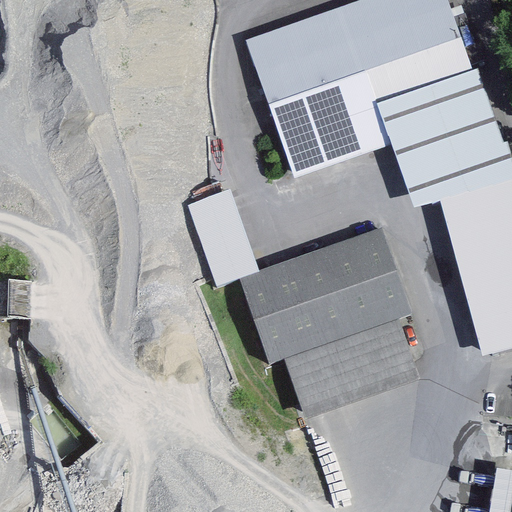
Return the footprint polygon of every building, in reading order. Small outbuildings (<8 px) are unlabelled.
[(445,0),(370,0),(248,43),(293,172),(406,133),(432,206),(450,201),(492,356),(511,350),(511,162),(507,144),(497,147),(469,66),(484,61),(476,36),(472,38),(465,16),(453,20),(445,0)] [(240,280),(260,273),(230,190),(188,205),(217,288),(240,280)] [(260,273),(240,280),(269,365),(284,359),(302,412),(417,372),(398,319),(412,315),(382,230),(260,273)] [(32,282),(12,282),(11,320),(31,320),(32,282)] [(491,511),(511,511),(511,469),(496,467),(491,511)]
